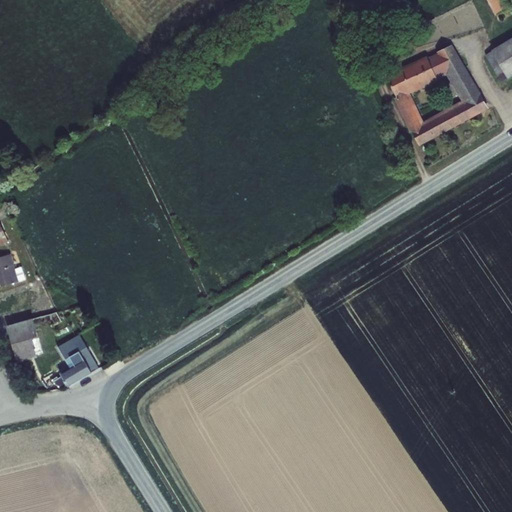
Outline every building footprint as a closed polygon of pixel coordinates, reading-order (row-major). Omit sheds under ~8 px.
[(511,9),(505,0),(489,0),(498,15),(511,9)] [(511,75),(511,39),(486,55),(502,81),(511,75)] [(419,144),(488,108),(452,46),(439,53),(439,54),(387,77),(419,144)] [(0,235),(11,230),(2,209),(0,210),(0,235)] [(14,260),(9,247),(0,250),(0,271),(3,278),(26,269),(22,258),(14,260)] [(66,321),(56,304),(25,311),(58,368),(65,379),(97,361),(72,317),(66,321)] [(58,368),(25,311),(5,316),(15,350),(34,380),(58,368)]
